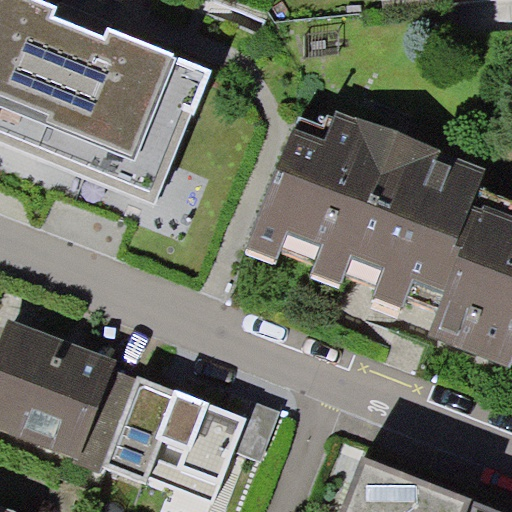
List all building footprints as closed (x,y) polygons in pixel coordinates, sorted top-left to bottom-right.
[(0,0),(0,143),(154,204),(191,113),(194,114),(212,70),(172,54),(173,52),(107,26),(104,34),(54,14),(58,5),(45,0),(0,0)] [(485,168),(335,109),(334,118),(327,115),(322,126),(300,116),(293,127),(245,247),(436,319),(430,337),(511,366),(511,363),(511,199),(478,186),(485,168)] [(64,472),(94,483),(130,388),(0,338),(0,436),(67,463),(64,472)] [(235,415),(175,385),(114,504),(130,511),(190,511),(224,447),(220,444),(235,415)] [(503,511),(361,456),(338,511),(503,511)]
